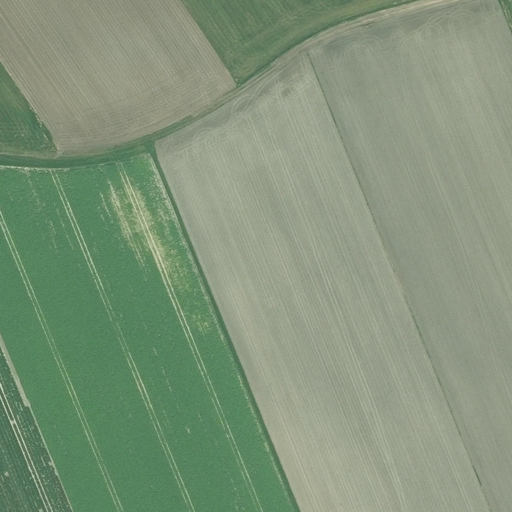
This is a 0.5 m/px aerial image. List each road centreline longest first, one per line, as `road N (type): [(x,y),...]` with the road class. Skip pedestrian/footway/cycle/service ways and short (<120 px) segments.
road 1 (track): [(449,0),(308,43),(191,121),(132,146)]
road 2 (track): [(132,146),(0,149)]
